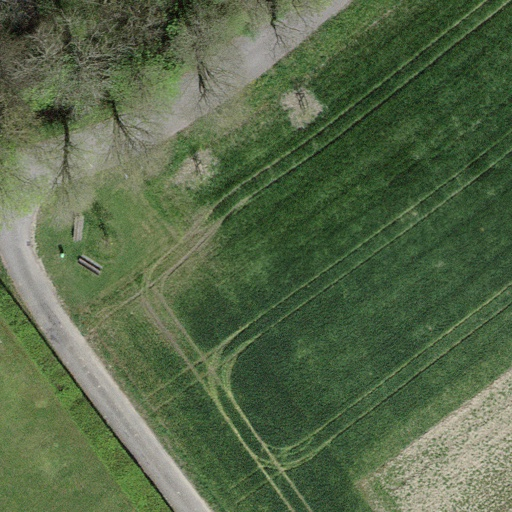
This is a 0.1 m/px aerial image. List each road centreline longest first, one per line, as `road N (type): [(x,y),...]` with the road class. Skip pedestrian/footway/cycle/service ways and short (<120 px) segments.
road 1 (residential): [(315,0),(175,111),(0,178)]
road 2 (unclassified): [(0,208),(40,305),(194,511)]
